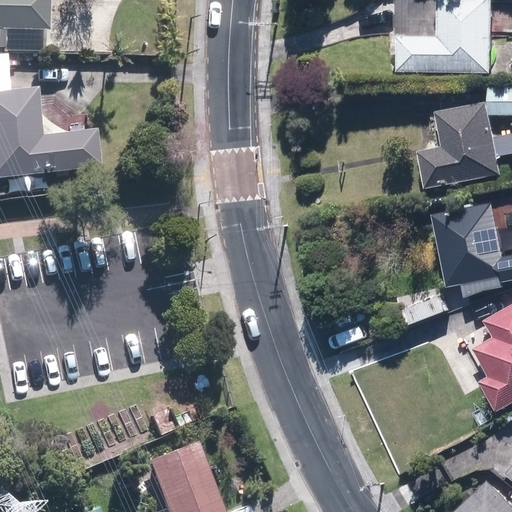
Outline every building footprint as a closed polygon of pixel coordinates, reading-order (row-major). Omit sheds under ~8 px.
[(0,0),(0,35),(39,37),(40,0),(0,0)] [(488,0),(433,0),(433,43),(392,42),(391,76),(487,79),(488,0)] [(36,137),(32,92),(0,95),(0,183),(92,174),(87,131),(36,137)] [(511,93),(485,93),(484,105),(432,114),(439,151),(415,155),(422,192),(502,178),(499,160),(511,157),(511,132),(494,136),(491,116),(511,115),(511,93)] [(460,288),(463,300),(502,293),(501,288),(511,285),(511,257),(500,260),(488,205),(430,218),(445,291),(460,288)] [(388,281),(392,299),(433,290),(429,272),(388,281)] [(511,306),(483,323),(493,339),(469,353),(484,379),(475,384),(495,418),(511,407),(511,306)] [(227,511),(199,434),(149,452),(170,511),(227,511)] [(511,511),(511,506),(489,481),(455,511),(511,511)]
